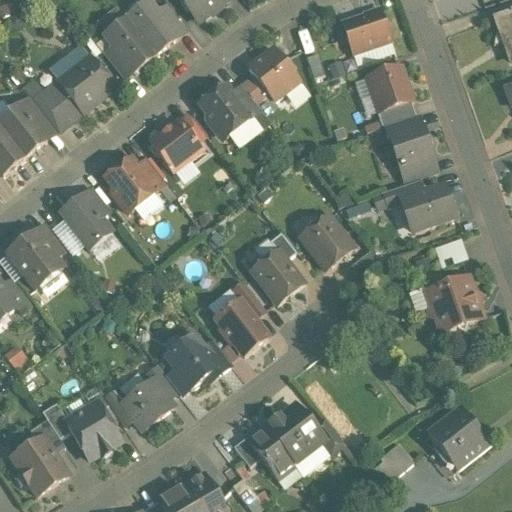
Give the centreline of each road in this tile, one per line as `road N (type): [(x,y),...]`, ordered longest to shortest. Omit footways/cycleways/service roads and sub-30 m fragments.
road 1 (residential): [(317,0),(266,17),(0,225)]
road 2 (residential): [(84,511),(195,443),(340,325)]
road 3 (residential): [(511,270),(417,0)]
